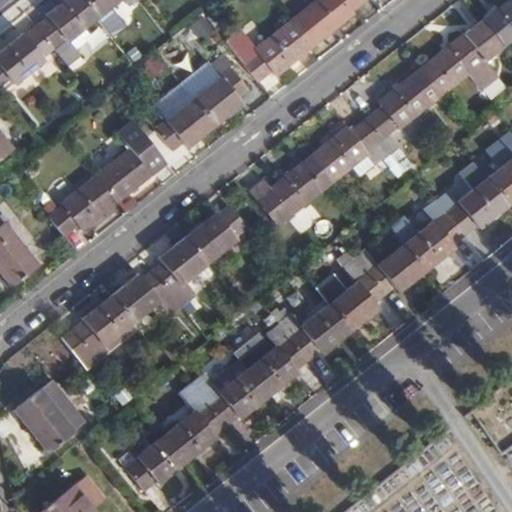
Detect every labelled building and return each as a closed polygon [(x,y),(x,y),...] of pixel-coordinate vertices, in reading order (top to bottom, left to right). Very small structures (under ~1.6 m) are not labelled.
[(37,26),(54,47),(72,69),(84,60),(68,40),(97,17),(82,0),(66,0),(47,15),(49,17),(37,26)] [(82,0),(97,17),(118,0),(82,0)] [(366,0),(317,0),(291,22),(312,48),(354,14),(352,11),(366,0)] [(511,0),(507,0),(483,20),(503,45),(511,37),(511,0)] [(484,60),(503,45),(483,20),(422,68),(442,93),(467,74),(478,87),(495,74),(484,60)] [(242,31),(227,43),(243,63),(258,83),(273,71),(277,76),(312,48),(291,22),(257,49),(242,31)] [(0,85),(2,89),(12,81),(14,83),(44,59),(42,57),(54,47),(37,26),(25,36),(24,34),(0,52),(0,85)] [(194,99),(214,125),(241,103),(237,99),(247,91),(228,66),(218,74),(221,77),(194,99)] [(399,128),(442,93),(422,68),(380,102),(382,105),(364,120),(380,140),(391,154),(396,150),(385,135),(397,126),(399,128)] [(187,147),(214,125),(194,99),(156,129),(173,150),(183,142),(187,147)] [(366,151),(380,140),(364,120),(350,131),(347,128),(312,155),(332,181),(367,153),(366,151)] [(511,134),(510,132),(486,151),(499,167),(486,178),(507,204),(511,200),(511,134)] [(0,155),(10,147),(0,134),(0,155)] [(129,150),(96,176),(117,202),(151,175),(148,172),(163,160),(146,139),(133,150),(129,150)] [(332,181),(312,155),(271,188),(265,181),(253,191),(278,223),(332,181)] [(479,227),(507,204),(486,178),(473,161),(458,172),(471,189),(458,199),(450,188),(435,199),(464,235),(477,225),(479,227)] [(64,205),(48,217),(65,238),(80,226),(82,229),(117,202),(96,176),(62,203),(64,205)] [(453,244),(464,235),(435,199),(422,210),(432,222),(404,244),(425,270),(455,247),(453,244)] [(217,214),(187,237),(208,263),(237,240),(236,238),(248,229),(230,206),(218,216),(217,214)] [(0,214),(0,271),(11,285),(38,263),(19,239),(25,234),(11,217),(6,221),(0,214)] [(163,264),(153,272),(170,293),(208,263),(187,237),(160,259),(163,264)] [(398,292),(425,270),(404,244),(367,273),(384,295),(394,286),(398,292)] [(358,261),(320,291),(329,303),(367,273),(358,261)] [(140,276),(112,298),(132,323),(170,293),(153,272),(143,280),(140,276)] [(367,273),(329,303),(350,330),(378,308),(374,303),(384,295),(367,273)] [(63,339),(87,370),(137,329),(132,323),(112,298),(84,320),(85,322),(63,339)] [(289,339),(306,361),(319,350),(321,353),(350,330),(329,303),(300,326),(302,329),(289,339)] [(247,368),(268,396),(297,372),(295,370),(306,361),(289,339),(278,348),(276,345),(247,368)] [(202,397),(207,403),(225,426),(239,416),(240,418),(268,396),(247,368),(218,390),(220,393),(213,398),(208,392),(202,397)] [(43,389),(16,411),(48,452),(75,430),(86,421),(54,380),(43,389)] [(165,434),(186,461),(216,437),(215,435),(225,426),(207,403),(197,412),(195,410),(165,434)] [(158,483),(186,461),(165,434),(137,456),(139,458),(126,468),(144,491),(157,481),(158,483)] [(107,499),(88,476),(41,511),(94,511),(92,510),(107,499)]
